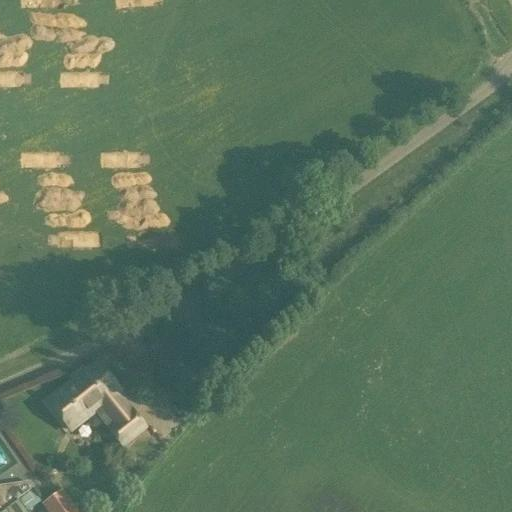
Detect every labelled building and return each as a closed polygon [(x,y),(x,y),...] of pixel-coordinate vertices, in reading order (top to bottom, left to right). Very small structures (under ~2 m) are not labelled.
[(0,0),(0,95),(1,52),(157,56),(158,0),(0,0)] [(140,109),(137,203),(203,205),(205,111),(140,109)] [(121,442),(141,426),(114,395),(118,392),(93,363),(46,404),(71,433),(101,406),(115,422),(109,428),(121,442)] [(0,488),(0,511),(3,511),(33,490),(28,484),(0,488)] [(71,511),(60,495),(41,508),(44,511),(71,511)] [(25,511),(19,503),(6,511),(25,511)]
